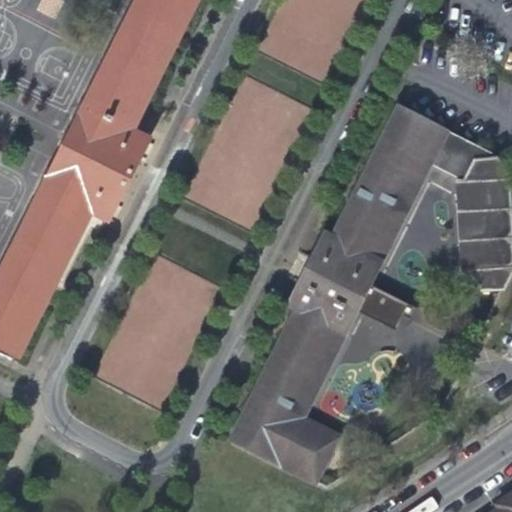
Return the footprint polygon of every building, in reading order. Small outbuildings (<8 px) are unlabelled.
[(129,136),(197,0),(140,0),(65,150),(0,278),(0,351),(16,359),(89,215),(105,223),(127,180),(145,144),(129,136)] [(328,82),(355,3),(347,0),(327,0),(325,9),(319,7),(297,71),(328,82)] [(271,66),(264,86),(310,103),(317,83),(271,66)] [(185,200),(253,230),(308,105),(239,75),(185,200)] [(232,443),(316,486),(338,443),(299,423),(429,166),(466,184),(471,275),(481,293),(502,294),(511,274),(507,182),(494,165),(495,162),(398,114),(332,245),(325,241),(291,308),(298,312),(232,443)] [(149,254),(97,383),(166,410),(217,282),(149,254)] [(511,511),(511,496),(496,508),(498,511),(497,511),(511,511)]
